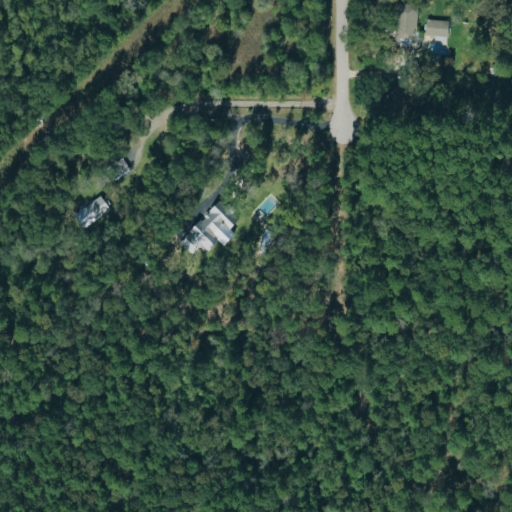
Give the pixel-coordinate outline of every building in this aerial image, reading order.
[(400,46),(400,41),(414,41),(416,4),(393,3),(391,46),(400,46)] [(446,21),(423,20),(423,36),(446,36),(446,21)] [(104,169),(112,182),(130,171),(122,158),(104,169)] [(108,213),(101,197),(79,207),(86,223),(108,213)] [(239,220),(218,199),(177,241),(191,256),(200,246),(206,252),(218,239),(214,235),(222,227),(227,232),(239,220)]
